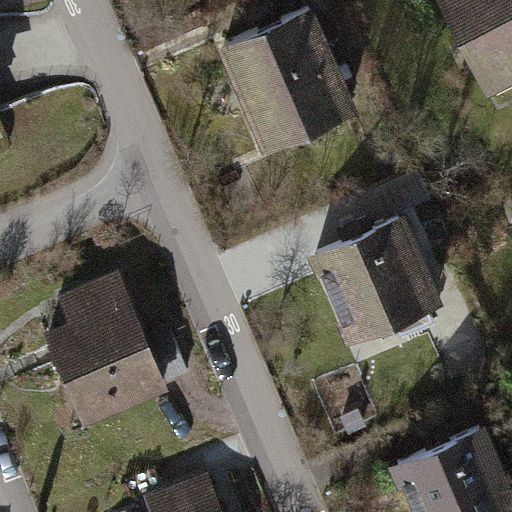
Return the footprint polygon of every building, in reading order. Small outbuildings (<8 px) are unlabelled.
[(511,0),(440,0),(485,87),(511,73),(511,0)] [(227,46),(269,142),(357,103),(315,7),(227,46)] [(314,243),(350,324),(392,306),(401,326),(430,313),(422,293),(432,288),(396,207),(368,220),(363,209),(338,220),(342,231),(314,243)] [(122,264),(61,290),(72,316),(47,327),(88,422),(194,376),(171,321),(150,330),(122,264)] [(511,494),(478,416),(397,451),(424,511),(475,511),(511,496),(511,494)] [(227,511),(210,467),(146,492),(153,511),(227,511)]
